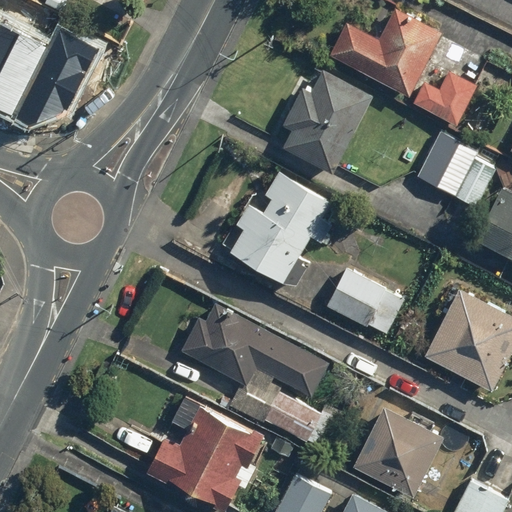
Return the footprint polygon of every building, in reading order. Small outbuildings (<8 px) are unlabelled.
[(396,6),(380,36),(348,20),(330,55),(407,95),(426,61),(442,30),(396,6)] [(0,109),(10,114),(47,39),(4,19),(0,28),(0,109)] [(61,32),(16,119),(33,128),(66,108),(96,50),(61,32)] [(321,67),(309,90),(300,85),(281,121),(291,126),(280,146),(331,173),(372,94),(321,67)] [(479,85),(449,68),(439,85),(427,78),(414,101),(456,125),(479,85)] [(416,177),(455,196),(475,155),(480,145),(442,126),(416,177)] [(455,196),(476,207),(497,166),(475,155),(455,196)] [(235,223),(243,227),(229,249),(281,282),(292,288),(309,261),(298,255),(310,235),(321,242),(333,222),(322,216),(331,202),(278,170),(255,208),(247,203),(235,223)] [(511,192),(502,187),(475,238),(511,258),(511,192)] [(405,297),(347,267),(328,304),(386,334),(405,297)] [(432,309),(443,314),(423,354),(491,389),(511,349),(511,313),(466,289),(448,280),(432,309)] [(246,385),(256,365),(311,393),(329,358),(213,298),(203,318),(198,315),(180,351),(246,385)] [(296,389),(293,396),(278,389),(263,417),(302,437),(327,450),(345,414),(296,389)] [(443,433),(383,404),(353,465),(413,495),(443,433)] [(257,464),(250,460),(261,436),(198,406),(180,442),(163,434),(145,471),(162,479),(161,482),(222,511),(224,511),(238,484),(245,488),(257,464)] [(274,511),(320,511),(332,489),(293,469),(272,511),(274,511)] [(501,511),(511,493),(472,473),(452,511),(501,511)] [(339,511),(391,511),(350,491),(339,511)] [(103,511),(138,511),(135,510),(134,511),(132,511),(109,501),(103,511)]
